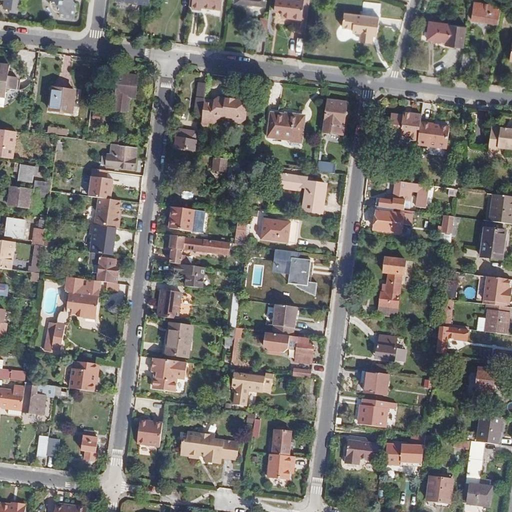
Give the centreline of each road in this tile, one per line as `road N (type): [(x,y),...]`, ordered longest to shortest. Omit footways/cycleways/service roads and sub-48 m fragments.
road 1 (residential): [(169,55),(115,487)]
road 2 (residential): [(367,81),(315,511)]
road 3 (residential): [(367,81),(169,55)]
road 4 (unclassified): [(311,511),(115,487)]
